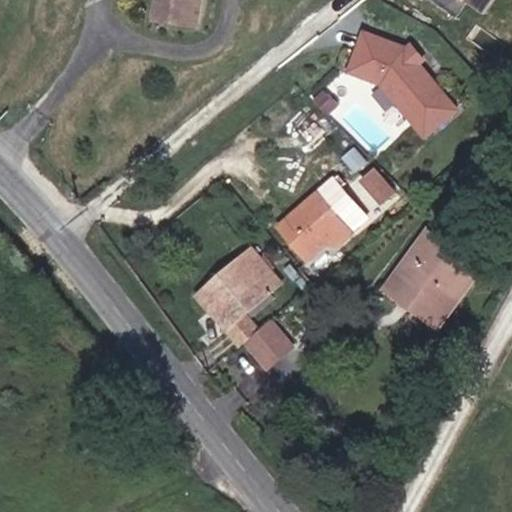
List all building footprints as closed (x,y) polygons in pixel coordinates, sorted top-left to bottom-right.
[(180,0),(178,13),(217,22),(221,0),(180,0)] [(493,0),(424,0),(457,23),(469,7),(482,16),(493,0)] [(460,110),(409,51),(367,36),(354,75),(385,85),(429,137),(460,110)] [(385,205),(402,190),(380,165),(363,180),(385,205)] [(322,198),(349,231),(369,215),(342,182),(322,198)] [(349,231),(322,198),(291,223),(303,238),(294,243),(308,262),(349,231)] [(462,291),(472,297),(491,265),(476,255),(471,262),(448,247),(451,239),(433,228),(392,291),(408,300),(413,293),(446,311),(462,291)] [(471,262),(476,255),(451,239),(448,247),(471,262)] [(228,309),(223,314),(234,327),(282,288),(255,254),(212,289),(228,309)] [(212,289),(205,293),(223,314),(228,309),(212,289)] [(408,300),(454,327),(472,297),(462,291),(446,311),(413,293),(408,300)] [(272,327),(249,345),(269,372),(293,353),(272,327)]
